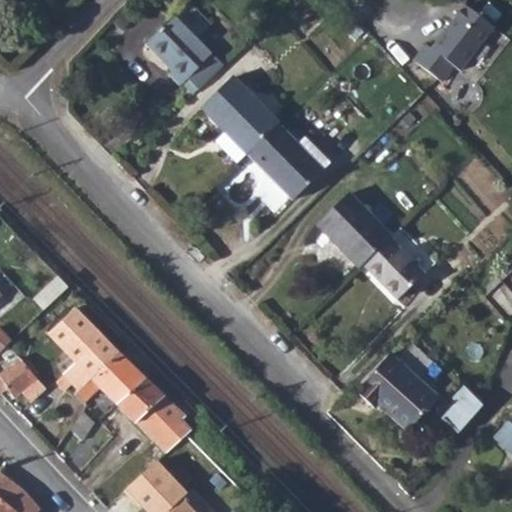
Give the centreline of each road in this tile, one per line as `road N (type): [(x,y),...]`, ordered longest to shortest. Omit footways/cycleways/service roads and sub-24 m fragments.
road 1 (residential): [(403,511),(16,90)]
road 2 (residential): [(16,90),(102,0)]
